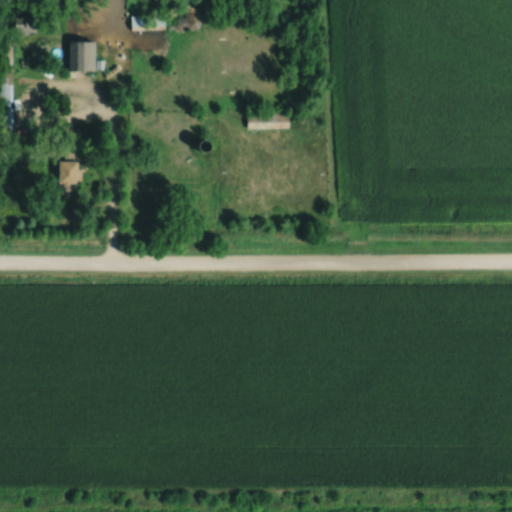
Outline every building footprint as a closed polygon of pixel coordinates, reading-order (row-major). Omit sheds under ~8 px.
[(165,29),(165,14),(132,14),(132,29),(165,29)] [(16,16),(16,31),(40,31),(40,16),(16,16)] [(72,39),(72,69),(99,69),(99,39),(72,39)] [(14,80),(0,80),(0,104),(14,105),(14,80)] [(291,113),(249,113),(249,126),(291,126),(291,113)] [(75,158),(63,158),(63,182),(84,182),(84,152),(75,152),(75,158)]
